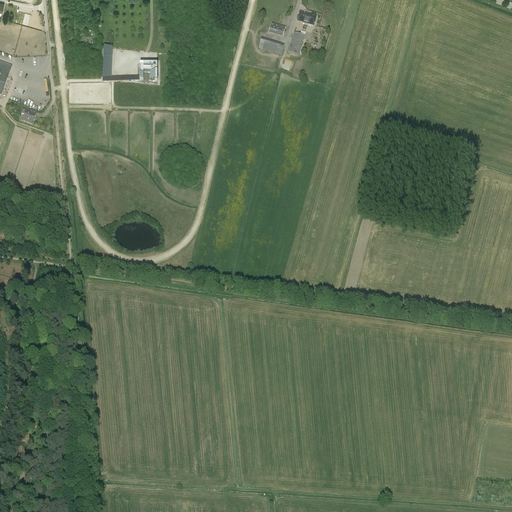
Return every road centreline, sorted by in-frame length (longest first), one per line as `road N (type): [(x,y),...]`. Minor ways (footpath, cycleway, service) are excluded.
road 1 (track): [(53,0),(83,214),(104,246),(134,261),(172,251),(197,224),(252,0)]
road 2 (track): [(511,509),(241,489)]
